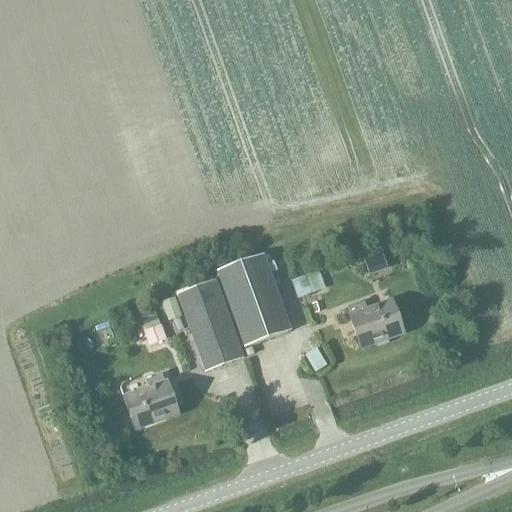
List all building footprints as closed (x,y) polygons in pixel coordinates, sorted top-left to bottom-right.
[(244,350),(291,333),(263,257),(216,273),(244,350)] [(374,259),(363,263),(368,278),(379,274),(374,259)] [(312,294),(325,290),(319,272),(306,276),(312,294)] [(205,374),(243,360),(215,282),(177,296),(205,374)] [(373,347),(403,336),(391,303),(349,318),(359,347),(371,343),(373,347)] [(160,328),(145,333),(150,347),(165,341),(160,328)] [(248,360),(257,357),(255,350),(246,353),(248,360)] [(166,386),(163,376),(147,382),(149,391),(123,401),(135,432),(165,422),(164,418),(176,413),(168,385),(166,386)]
